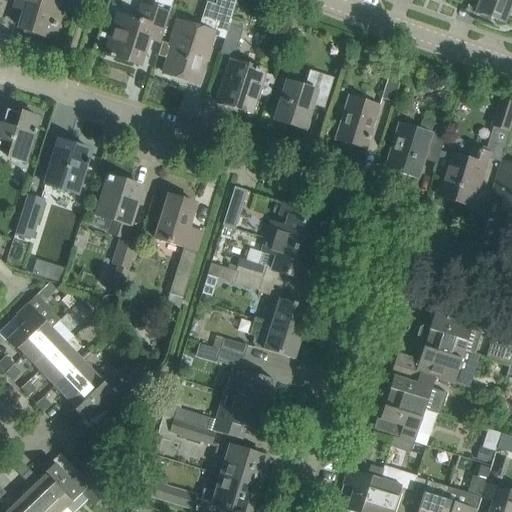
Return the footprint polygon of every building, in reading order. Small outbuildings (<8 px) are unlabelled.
[(23,0),(27,1),(19,28),(52,39),(64,0),(23,0)] [(230,20),(236,0),(216,0),(214,6),(212,14),(230,20)] [(481,0),(477,13),(502,23),(510,0),(481,0)] [(223,40),(224,40),(229,26),(228,26),(230,20),(212,14),(214,6),(207,4),(202,19),(201,19),(198,28),(183,23),(175,47),(171,46),(163,74),(197,84),(213,33),(224,37),(223,40)] [(159,43),(169,14),(142,6),(137,21),(122,16),(109,58),(112,59),(113,58),(139,66),(146,39),(159,43)] [(229,26),(224,40),(220,54),(234,58),(243,30),(229,26)] [(389,71),(381,98),(393,101),(405,62),(388,57),(384,70),(389,71)] [(230,61),(216,103),(251,114),(257,94),(265,97),(269,95),(274,81),(271,76),(263,73),(264,72),(230,61)] [(312,105),(324,109),(333,79),(309,71),(303,89),(285,83),(274,121),(304,130),(312,105)] [(500,163),(511,121),(511,98),(500,95),(481,152),(473,149),(469,161),(451,155),(438,197),(469,207),(478,178),(480,179),(487,159),(500,163)] [(348,97),(335,140),(365,149),(379,107),(348,97)] [(0,154),(7,157),(6,158),(24,163),(39,119),(21,113),(21,115),(6,111),(2,125),(0,124),(0,154)] [(425,152),(439,156),(447,129),(422,121),(418,135),(397,129),(386,166),(417,176),(425,152)] [(90,151),(58,141),(44,185),(77,195),(86,166),(87,166),(89,161),(87,160),(90,151)] [(501,211),(511,213),(511,165),(502,163),(494,186),(508,190),(501,211)] [(130,227),(142,188),(107,177),(95,216),(112,221),(110,229),(126,234),(128,226),(130,227)] [(43,202),(26,196),(15,232),(31,237),(43,202)] [(196,205),(167,196),(154,239),(183,248),(169,294),(183,298),(202,234),(188,230),(196,205)] [(243,203),(242,203),(230,199),(222,226),(234,230),(243,203)] [(310,224),(314,213),(283,203),(280,216),(288,218),(283,232),(275,229),(272,241),(310,253),(318,227),(310,224)] [(135,246),(124,243),(119,241),(112,264),(117,265),(111,285),(122,289),(135,246)] [(239,260),(235,272),(262,280),(265,269),(302,280),(310,253),(272,241),(268,253),(262,251),(257,265),(239,260)] [(258,291),(262,280),(235,272),(210,264),(207,275),(258,291)] [(301,334),(309,309),(279,299),(271,325),(301,334)] [(51,329),(28,305),(16,315),(24,324),(7,340),(16,350),(18,349),(23,355),(51,329)] [(474,319),(433,306),(429,318),(432,319),(429,328),(424,326),(419,328),(417,336),(416,336),(463,352),(474,355),(482,332),(474,319)] [(193,320),(189,333),(198,336),(202,323),(193,320)] [(252,347),(263,350),(293,360),(301,334),(271,325),(254,320),(250,335),(255,337),(252,347)] [(51,329),(23,355),(22,356),(29,363),(30,362),(38,371),(66,344),(73,338),(58,322),(51,329)] [(502,346),(511,349),(511,323),(510,323),(502,346)] [(416,359),(411,358),(407,369),(419,373),(419,374),(435,379),(453,385),(463,352),(416,336),(416,337),(417,337),(414,348),(416,351),(418,352),(416,359)] [(247,346),(223,339),(219,351),(243,358),(247,346)] [(53,387),(81,360),(66,344),(38,371),(37,372),(44,379),(45,378),(53,387)] [(243,358),(219,351),(216,362),(240,369),(243,358)] [(0,361),(0,368),(5,373),(13,366),(14,365),(5,357),(0,361)] [(81,360),(53,387),(52,388),(59,395),(60,394),(69,403),(96,377),(81,360)] [(13,366),(5,373),(12,381),(20,374),(13,366)] [(266,407),(274,381),(233,369),(225,394),(235,398),(266,407)] [(431,389),(435,379),(419,374),(416,384),(393,377),(389,390),(390,391),(388,399),(424,410),(435,414),(439,415),(446,394),(431,389)] [(100,404),(108,412),(120,401),(96,377),(69,403),(75,409),(74,411),(83,421),(100,404)] [(35,390),(28,382),(20,389),(27,397),(35,390)] [(43,397),(35,405),(42,413),(50,405),(43,397)] [(245,428),(258,433),(266,407),(235,398),(231,411),(221,408),(213,432),(241,440),(245,428)] [(435,414),(424,410),(388,399),(385,407),(383,406),(379,420),(402,427),(399,438),(403,439),(425,446),(435,414)] [(162,417),(207,431),(210,419),(176,408),(176,410),(166,407),(162,417)] [(162,417),(159,428),(210,445),(214,433),(207,431),(162,417)] [(361,429),(358,438),(370,442),(372,433),(361,429)] [(500,434),(496,448),(505,450),(509,437),(500,434)] [(399,438),(393,436),(390,447),(399,450),(403,439),(399,438)] [(224,459),(219,476),(258,488),(267,459),(217,444),(213,456),(224,459)] [(435,449),(425,446),(422,456),(432,459),(435,449)] [(480,449),(477,461),(488,465),(492,453),(480,449)] [(38,480),(27,468),(21,462),(14,470),(31,488),(23,496),(37,511),(61,511),(66,508),(40,480),(38,479),(38,480)] [(103,498),(90,485),(79,474),(71,481),(54,464),(44,474),(45,475),(40,480),(66,508),(81,494),(94,507),(103,498)] [(481,467),(477,479),(484,481),(488,470),(481,467)] [(347,470),(342,485),(353,488),(346,511),(348,511),(367,511),(378,479),(347,470)] [(406,505),(411,490),(415,478),(416,476),(403,472),(398,486),(378,479),(367,511),(392,511),(396,502),(406,505)] [(214,493),(203,489),(199,501),(211,504),(211,505),(233,511),(250,511),(258,488),(219,476),(214,493)] [(415,478),(411,490),(406,505),(418,508),(416,511),(440,511),(448,488),(415,478)] [(511,491),(486,483),(481,499),(491,502),(488,511),(511,511),(511,510),(511,491)] [(151,497),(190,509),(194,497),(155,484),(151,497)] [(476,511),(481,499),(448,488),(440,511),(476,511)] [(37,511),(23,496),(8,511),(37,511)]
